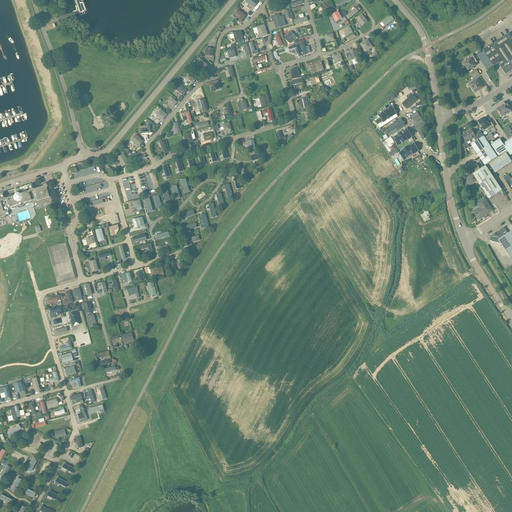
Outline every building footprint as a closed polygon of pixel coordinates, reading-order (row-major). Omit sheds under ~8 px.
[(81,0),(69,0),(76,17),(86,13),(81,0)] [(332,9),(327,3),(321,7),(326,13),(332,9)] [(356,7),(346,16),(350,20),(359,11),(356,7)] [(246,17),(237,10),(235,14),(240,18),(238,21),(241,24),(246,17)] [(342,19),(338,12),(331,16),(335,23),(342,19)] [(303,14),(299,14),(300,18),(294,19),(295,23),(308,21),(307,16),(304,17),(303,14)] [(367,22),(362,14),(356,18),(362,26),(367,22)] [(280,17),(279,15),(272,17),(275,28),(282,26),(285,25),(282,17),(280,17)] [(385,26),(394,20),(390,15),(382,21),(385,26)] [(264,25),(262,26),(256,28),(260,37),(267,35),(264,27),(264,25)] [(353,32),(349,26),(343,30),(346,36),(353,32)] [(243,41),(240,32),(233,34),(236,44),(243,41)] [(295,37),(290,32),(284,39),(290,44),(295,37)] [(335,40),(333,33),(325,36),(327,42),(335,40)] [(483,52),(482,52),(485,56),(487,59),(489,63),(490,62),(493,66),(498,63),(505,74),(511,69),(511,37),(509,33),(483,51),(483,52)] [(372,47),(367,40),(360,44),(366,52),(372,47)] [(252,43),(248,44),(252,55),(258,53),(257,51),(255,52),(252,43)] [(305,48),(304,43),(299,44),(302,56),(307,55),(307,54),(309,54),(308,48),(305,48)] [(301,54),(298,45),(288,48),(289,52),(295,50),(297,55),(301,54)] [(213,49),(205,48),(205,56),(212,57),(213,49)] [(236,57),(234,50),(227,52),(229,59),(236,57)] [(359,57),(356,50),(349,53),(352,60),(359,57)] [(342,61),(340,54),(333,57),(336,63),(342,61)] [(478,62),(473,55),(469,57),(470,59),(464,63),(465,65),(464,66),(468,71),(475,66),(474,65),(478,62)] [(206,71),(210,66),(200,58),(197,62),(206,71)] [(324,70),(321,62),(307,66),(308,70),(311,69),(312,74),(324,70)] [(299,78),(298,69),(290,70),(292,79),(299,78)] [(198,78),(192,73),(187,78),(193,83),(198,78)] [(332,85),(327,73),(320,75),(325,87),(332,85)] [(320,83),(318,77),(311,79),(312,82),(312,84),(311,84),(312,85),(320,83)] [(482,87),(477,79),(471,83),(472,85),(470,86),(474,93),(478,90),(478,89),(482,87)] [(219,89),(217,81),(208,83),(209,87),(214,86),(216,90),(219,89)] [(187,91),(181,85),(176,91),(183,96),(187,91)] [(394,94),(386,98),(389,102),(396,98),(394,94)] [(408,98),(402,104),(407,110),(417,100),(412,94),(410,96),(408,95),(406,97),(408,98)] [(269,104),(266,96),(259,98),(261,107),(269,104)] [(177,102),(171,97),(166,102),(173,108),(177,102)] [(198,108),(202,108),(203,112),(208,111),(205,98),(197,100),(198,108)] [(308,107),(306,98),(299,100),(301,109),(308,107)] [(247,109),(245,101),(239,103),(241,111),(247,109)] [(510,108),(506,101),(502,104),(503,106),(498,110),(497,109),(496,109),(498,112),(497,113),(499,115),(500,115),(502,117),(511,111),(509,108),(510,108)] [(271,107),(262,110),(263,114),(267,113),(270,121),(275,119),(271,107)] [(382,113),(378,116),(380,119),(375,122),(380,129),(398,117),(392,107),(387,110),(385,107),(380,110),(382,113)] [(223,116),(225,120),(232,118),(229,108),(225,109),(227,115),(223,116)] [(167,115),(161,110),(156,116),(162,121),(167,115)] [(421,119),(417,112),(411,116),(415,123),(421,119)] [(487,121),(485,118),(482,120),(481,118),(477,121),(481,128),(482,127),(484,130),(487,128),(489,130),(494,127),(491,121),(488,123),(487,121)] [(392,124),(385,129),(390,136),(405,126),(400,119),(396,121),(396,120),(395,120),(391,122),(391,123),(392,124)] [(426,126),(422,120),(413,125),(418,133),(425,128),(424,127),(426,126)] [(195,125),(197,130),(209,126),(208,121),(195,125)] [(231,130),(229,123),(222,125),(224,133),(231,130)] [(152,134),(151,124),(146,125),(146,130),(140,131),(141,135),(152,134)] [(511,135),(507,127),(502,130),(508,139),(511,135)] [(398,135),(392,139),(397,147),(412,138),(407,130),(402,133),(401,131),(397,134),(398,135)] [(470,141),(474,138),(476,141),(483,136),(480,130),(474,134),(471,130),(462,136),(466,142),(466,143),(467,143),(470,141)] [(281,137),(280,131),(276,132),(278,142),(286,140),(285,136),(281,137)] [(193,142),(191,133),(183,135),(185,144),(193,142)] [(212,140),(211,133),(203,135),(204,142),(212,140)] [(143,142),(136,135),(131,140),(138,147),(143,142)] [(483,136),(476,141),(471,145),(485,165),(497,157),(483,136)] [(389,146),(391,145),(391,144),(393,143),(394,142),(391,137),(385,141),(389,146)] [(511,137),(503,144),(499,139),(491,144),(498,156),(507,151),(510,156),(511,154),(511,137)] [(72,148),(74,144),(63,138),(60,142),(72,148)] [(165,140),(160,142),(163,153),(168,152),(165,140)] [(255,149),(253,140),(246,141),(247,145),(247,144),(249,151),(255,149)] [(399,153),(404,161),(419,151),(414,144),(409,147),(408,146),(401,151),(402,152),(399,153)] [(53,156),(58,151),(54,148),(45,157),(51,163),(55,158),(53,156)] [(264,152),(250,156),(252,162),(265,157),(264,152)] [(511,162),(506,153),(489,164),(495,173),(511,162)] [(128,163),(123,154),(117,158),(122,167),(128,163)] [(192,157),(187,159),(190,170),(195,168),(192,157)] [(248,166),(243,167),(247,181),(252,179),(248,166)] [(502,190),(486,166),(473,174),(466,178),(469,185),(477,181),(489,199),(502,190)] [(238,174),(233,175),(236,190),(242,189),(238,174)] [(185,179),(180,180),(184,194),(189,192),(185,179)] [(229,184),(224,185),(228,199),(233,197),(229,184)] [(32,188),(31,185),(28,186),(29,190),(28,191),(5,198),(3,198),(2,195),(0,195),(0,197),(0,199),(0,219),(5,218),(5,217),(6,216),(9,215),(8,212),(9,210),(17,207),(19,208),(22,207),(23,206),(32,203),(33,204),(34,207),(37,206),(39,207),(46,205),(51,203),(52,201),(51,198),(49,197),(46,187),(44,186),(34,189),(32,188)] [(176,185),(171,187),(175,201),(180,199),(176,185)] [(167,190),(162,192),(166,205),(171,204),(167,190)] [(221,193),(216,194),(220,208),(225,207),(221,193)] [(158,195),(153,197),(157,210),(162,209),(158,195)] [(149,198),(144,199),(148,213),(153,212),(149,198)] [(491,209),(484,198),(476,203),(479,208),(473,212),(479,220),(485,216),(486,215),(486,214),(485,212),(486,211),(487,212),(491,209)] [(141,206),(139,200),(132,202),(133,204),(134,208),(141,206)] [(213,203),(208,204),(212,218),(217,217),(213,203)] [(193,210),(179,214),(181,219),(194,215),(193,210)] [(205,214),(200,215),(204,229),(209,228),(205,214)] [(144,226),(141,217),(134,219),(135,222),(136,222),(137,228),(144,226)] [(195,223),(182,227),(183,232),(197,228),(195,223)] [(118,229),(117,225),(108,228),(110,236),(115,235),(114,230),(118,229)] [(510,258),(511,257),(511,230),(509,233),(507,233),(504,227),(499,230),(500,231),(495,235),(493,234),(492,237),(491,236),(490,241),(492,241),(492,242),(498,243),(499,242),(510,258)] [(104,237),(101,229),(95,230),(98,239),(104,237)] [(168,232),(155,236),(156,240),(169,236),(168,232)] [(145,234),(132,238),(133,243),(146,240),(145,234)] [(95,243),(93,236),(86,238),(88,245),(95,243)] [(198,236),(183,239),(184,244),(199,241),(198,236)] [(150,244),(140,247),(141,250),(148,249),(149,252),(152,251),(150,244)] [(171,244),(158,248),(159,253),(173,248),(171,244)] [(110,251),(98,254),(99,259),(111,256),(110,251)] [(98,270),(95,261),(88,263),(91,272),(98,270)] [(164,274),(161,266),(150,269),(152,278),(164,274)] [(142,282),(140,272),(136,273),(137,278),(134,279),(135,284),(142,282)] [(99,283),(101,294),(105,293),(105,295),(108,295),(106,282),(99,283)] [(151,294),(152,294),(152,295),(153,295),(156,294),(155,287),(154,287),(153,282),(147,284),(149,294),(151,294)] [(76,290),(72,291),(73,298),(77,297),(78,301),(82,300),(79,289),(76,290)] [(67,300),(62,301),(63,306),(73,303),(70,292),(65,293),(67,300)] [(59,296),(47,300),(48,304),(61,301),(59,296)] [(60,306),(48,310),(50,318),(57,317),(57,316),(62,315),(61,311),(59,312),(62,311),(60,306)] [(130,331),(129,326),(124,327),(123,322),(118,324),(120,334),(130,331)] [(66,346),(58,348),(59,353),(72,349),(70,341),(65,343),(66,346)] [(106,353),(96,355),(98,362),(108,359),(106,353)] [(71,355),(61,358),(63,364),(73,361),(71,355)] [(74,367),(66,369),(68,376),(76,374),(74,367)] [(53,378),(48,379),(50,384),(59,381),(56,372),(52,373),(53,378)] [(36,378),(31,379),(35,392),(40,391),(36,378)] [(81,387),(78,378),(70,380),(71,384),(75,383),(77,388),(81,387)] [(21,382),(13,384),(16,393),(23,391),(21,382)] [(10,398),(7,386),(3,387),(0,388),(0,392),(0,393),(4,392),(6,399),(10,398)] [(80,394),(70,397),(71,401),(78,399),(78,402),(82,401),(80,394)] [(58,407),(55,398),(46,401),(48,409),(58,407)] [(102,405),(89,409),(91,414),(103,410),(102,405)] [(81,414),(78,416),(80,423),(87,420),(83,406),(80,407),(79,408),(81,414)] [(14,408),(17,417),(24,415),(23,410),(19,411),(18,407),(14,408)] [(14,408),(10,409),(12,416),(7,417),(8,421),(17,419),(14,408)] [(18,425),(7,434),(10,438),(21,429),(18,425)] [(77,444),(74,445),(75,449),(78,448),(78,449),(83,447),(80,437),(75,438),(77,444)] [(33,457),(26,470),(31,472),(37,459),(33,457)] [(64,464),(62,468),(73,474),(75,469),(64,464)] [(7,465),(1,475),(5,477),(10,467),(7,465)] [(17,478),(10,490),(15,493),(22,480),(17,478)] [(57,478),(55,482),(66,488),(68,483),(57,478)] [(23,487),(21,492),(34,498),(36,494),(23,487)] [(49,491),(47,496),(59,502),(62,497),(49,491)] [(1,494),(0,495),(0,499),(4,501),(4,502),(10,505),(13,501),(1,494)]
